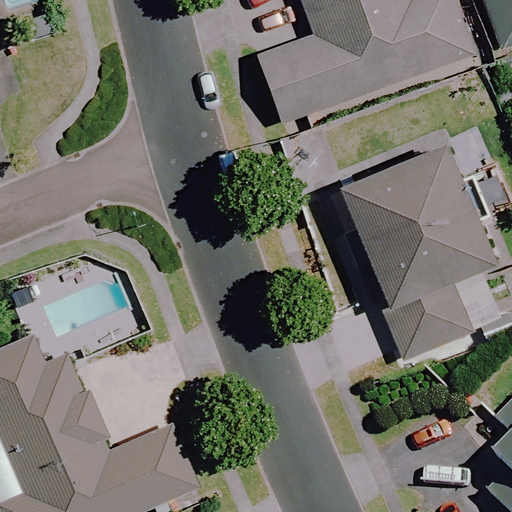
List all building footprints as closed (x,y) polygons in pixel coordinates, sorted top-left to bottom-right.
[(297,0),(312,40),(255,59),(278,125),(468,59),(447,0),(297,0)] [(511,0),(477,0),(496,52),(511,46),(511,0)] [(493,265),(448,147),(336,190),(403,364),(467,339),(446,283),(493,265)] [(42,368),(31,342),(0,354),(0,448),(20,496),(0,504),(0,511),(145,511),(192,493),(166,430),(109,453),(69,356),(42,368)] [(511,511),(511,407),(495,424),(511,440),(511,444),(495,462),(511,479),(511,482),(490,505),(497,511),(511,511)] [(469,441),(434,416),(419,436),(455,461),(469,441)]
